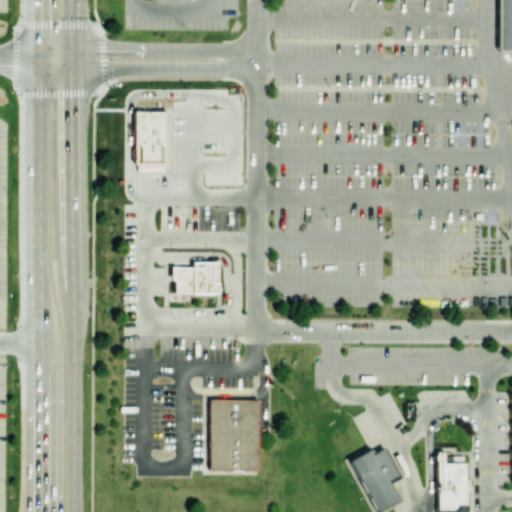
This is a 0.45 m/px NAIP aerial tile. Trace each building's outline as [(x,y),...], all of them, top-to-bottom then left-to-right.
[(511,0),(497,0),(497,52),(510,52),(511,52),(511,0)] [(183,292),(184,267),(171,267),(171,292),(183,292)] [(256,399),(206,398),(205,470),(255,470),(256,399)] [(344,457),(369,511),(370,511),(396,500),(386,480),(392,477),(378,448),(370,452),(367,446),(344,457)] [(463,504),(462,450),(446,451),(446,452),(433,452),(435,510),(452,509),(452,504),(463,504)]
